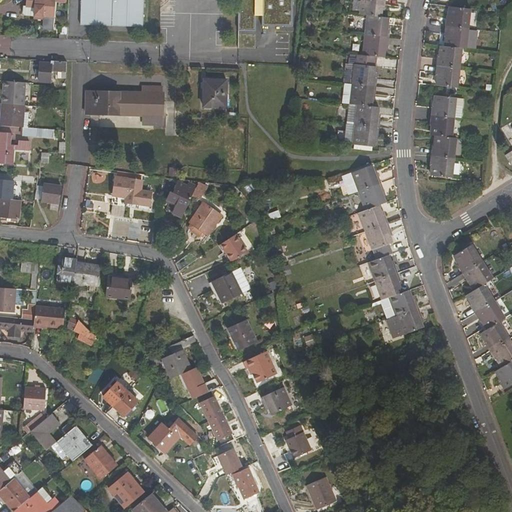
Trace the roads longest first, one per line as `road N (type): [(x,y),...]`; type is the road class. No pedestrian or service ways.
road 1 (residential): [(67,240),(164,254),(284,511)]
road 2 (residential): [(511,496),(419,247)]
road 3 (residential): [(0,348),(41,362),(199,511)]
road 4 (residential): [(419,247),(404,155),(422,0)]
road 5 (residential): [(0,44),(143,53)]
